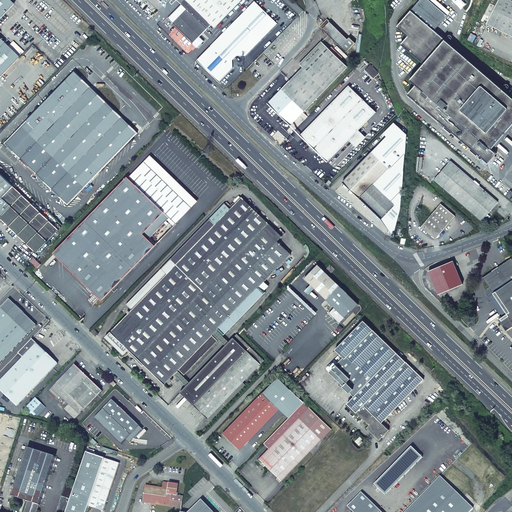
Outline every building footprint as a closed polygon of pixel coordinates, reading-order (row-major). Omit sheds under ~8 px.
[(0,0),(0,77),(19,57),(0,37),(0,18),(14,5),(9,0),(0,0)] [(168,18),(173,23),(193,43),(199,37),(205,30),(211,24),(215,27),(241,0),(177,0),(182,4),(168,18)] [(511,1),(509,0),(498,0),(487,24),(511,36),(511,1)] [(210,47),(232,68),(232,60),(237,55),(245,56),(277,23),(254,1),(210,47)] [(511,123),(511,97),(411,11),(397,27),(408,37),(401,44),(413,54),(399,70),(416,85),(408,94),(488,163),(496,153),(491,149),(511,123)] [(327,19),(319,27),(322,29),(329,22),(330,22),(327,19)] [(329,22),(322,29),(346,52),(355,43),(349,37),(348,39),(329,22)] [(476,36),(471,33),(467,40),(472,43),(476,36)] [(197,48),(204,41),(202,39),(199,37),(193,43),(192,44),(197,48)] [(347,66),(321,42),(299,64),(307,72),(295,85),(287,77),(267,98),(270,101),(264,108),(286,129),(347,66)] [(197,61),(219,82),(232,68),(210,47),(197,61)] [(365,71),(374,79),(379,73),(371,65),(365,71)] [(137,133),(74,71),(5,143),(67,205),(137,133)] [(376,112),(349,86),(300,136),(327,162),(349,140),(358,130),(376,112)] [(369,155),(343,182),(381,219),(382,218),(392,208),(394,205),(393,204),(394,203),(401,204),(403,181),(406,134),(397,126),(369,155)] [(358,130),(349,140),(352,143),(356,147),(366,137),(362,133),(358,130)] [(128,178),(176,223),(197,200),(150,155),(128,178)] [(498,202),(460,169),(450,161),(434,180),(443,188),(481,221),(498,202)] [(54,225),(0,173),(0,217),(36,253),(61,227),(56,223),(54,225)] [(493,175),(488,181),(494,186),(499,180),(493,175)] [(128,178),(127,177),(54,253),(95,293),(89,300),(93,304),(100,297),(102,300),(176,223),(128,178)] [(495,186),(506,196),(510,191),(499,181),(495,186)] [(215,224),(190,250),(167,274),(161,268),(126,304),(132,310),(130,311),(129,310),(127,312),(128,313),(105,337),(110,342),(110,343),(110,344),(111,345),(112,346),(113,346),(113,345),(123,354),(128,349),(165,384),(175,374),(181,380),(184,376),(178,370),(179,369),(185,375),(218,340),(212,335),(214,334),(219,339),(223,336),(217,330),(218,329),(223,335),(265,292),(259,286),(291,254),(277,241),(282,236),(241,197),(235,204),(233,202),(231,205),(232,206),(230,209),(224,203),(209,219),(215,224)] [(392,208),(382,218),(381,219),(394,236),(400,208),(401,204),(394,203),(393,204),(394,205),(392,208)] [(455,216),(441,204),(421,227),(432,236),(438,235),(455,216)] [(190,250),(215,224),(209,219),(184,244),(190,250)] [(184,244),(161,268),(167,274),(190,250),(184,244)] [(511,259),(511,258),(483,277),(489,287),(488,288),(487,289),(487,290),(487,293),(487,295),(488,296),(488,297),(494,293),(507,313),(499,319),(503,324),(503,325),(504,326),(506,327),(507,328),(509,328),(511,326),(511,259)] [(453,261),(429,270),(439,294),(442,292),(462,284),(453,261)] [(358,304),(318,264),(304,279),(334,308),(328,314),(339,324),(358,304)] [(0,362),(36,325),(9,299),(0,308),(0,362)] [(363,320),(335,349),(343,357),(342,358),(336,364),(331,369),(333,371),(331,374),(343,386),(358,371),(386,342),(363,320)] [(323,330),(311,343),(316,347),(328,334),(323,330)] [(264,360),(237,334),(183,389),(211,415),(264,360)] [(23,357),(0,380),(0,389),(17,407),(58,364),(32,339),(18,353),(23,357)] [(386,342),(358,371),(343,386),(345,387),(387,343),(386,342)] [(387,343),(345,387),(354,396),(347,403),(369,425),(367,428),(380,440),(389,430),(382,422),(424,379),(387,343)] [(74,364),(49,391),(58,399),(60,397),(68,404),(63,409),(74,419),(89,405),(91,407),(100,397),(98,395),(102,391),(74,364)] [(183,389),(181,392),(208,418),(211,415),(183,389)] [(279,409),(262,393),(223,433),(239,450),(279,409)] [(46,408),(35,397),(26,407),(37,417),(46,408)] [(139,426),(112,400),(104,409),(131,435),(139,426)] [(281,481),(321,440),(331,430),(303,402),(265,442),(270,448),(269,449),(259,459),(281,481)] [(37,511),(55,457),(28,448),(12,496),(28,501),(24,511),(37,511)] [(104,511),(120,463),(105,458),(89,506),(104,511)] [(405,511),(382,511),(361,492),(347,506),(353,511),(469,511),(473,508),(440,476),(405,511)] [(66,511),(75,485),(65,482),(62,493),(62,496),(61,496),(56,511),(66,511)] [(163,482),(157,487),(146,485),(143,502),(181,508),(183,496),(177,495),(179,484),(163,482)] [(213,511),(202,500),(189,511),(213,511)]
